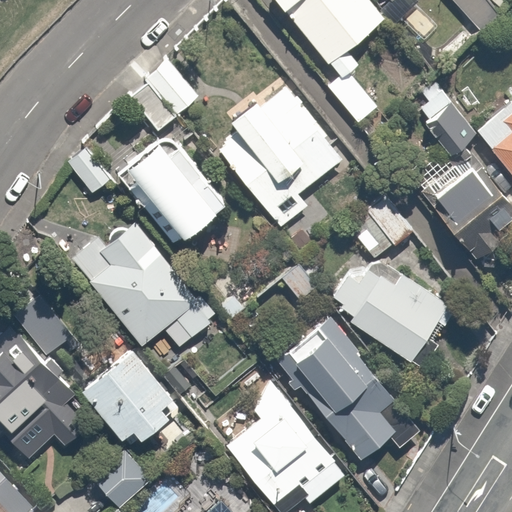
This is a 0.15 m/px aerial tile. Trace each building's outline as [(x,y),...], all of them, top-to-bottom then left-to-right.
[(279,0),(341,62),(354,49),(340,35),(374,0),(279,0)] [(488,0),(455,0),(473,21),(492,4),(488,0)] [(198,91),(164,50),(140,70),(144,76),(127,90),(156,125),(198,91)] [(342,64),(324,78),(356,117),(373,102),(342,64)] [(344,152),(285,70),(227,111),(235,122),(216,136),(276,219),(309,195),(301,184),(344,152)] [(440,83),(418,100),(452,144),(474,127),(440,83)] [(511,94),(476,121),(511,169),(511,94)] [(170,140),(160,128),(130,151),(184,221),(223,192),(178,134),(170,140)] [(107,172),(82,140),(66,153),(91,185),(107,172)] [(426,179),(453,209),(493,174),(466,144),(426,179)] [(511,200),(499,185),(481,199),(497,219),(511,207),(511,200)] [(412,223),(383,188),(364,204),(393,239),(412,223)] [(362,207),(346,219),(370,250),(386,238),(362,207)] [(68,250),(145,344),(177,317),(188,330),(213,310),(133,213),(104,237),(96,227),(68,250)] [(328,264),(308,245),(282,272),(302,291),(328,264)] [(371,285),(349,264),(329,285),(353,307),(349,312),(405,357),(447,305),(392,259),(371,285)] [(74,326),(40,285),(14,306),(49,348),(74,326)] [(0,415),(6,423),(2,427),(25,453),(58,425),(68,437),(97,412),(17,319),(5,330),(0,324),(0,415)] [(309,388),(355,452),(389,428),(395,435),(414,421),(372,361),(363,368),(330,322),(294,348),(318,382),(309,388)] [(177,431),(193,419),(135,335),(82,372),(119,427),(132,418),(147,440),(149,443),(152,448),(157,454),(181,436),(177,431)] [(274,372),(242,398),(252,410),(219,436),(270,500),(296,479),(311,499),(350,468),(274,372)] [(149,469),(123,447),(97,477),(122,500),(149,469)] [(42,511),(0,464),(0,511),(42,511)] [(241,511),(222,491),(209,477),(186,498),(164,474),(122,511),(121,511),(115,505),(107,511),(241,511)]
